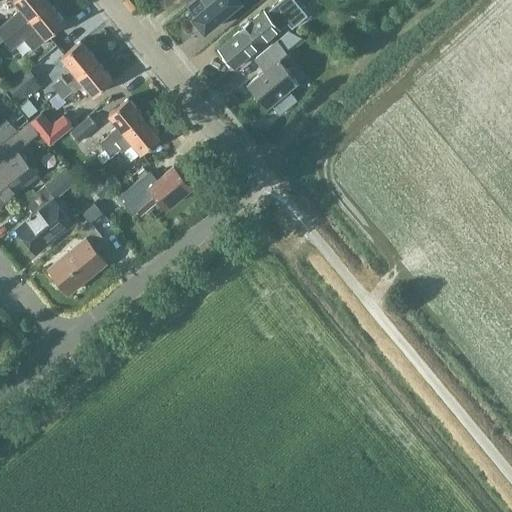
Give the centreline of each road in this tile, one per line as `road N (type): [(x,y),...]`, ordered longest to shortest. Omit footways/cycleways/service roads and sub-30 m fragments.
road 1 (unclassified): [(511,477),(288,205),(254,186)]
road 2 (residential): [(62,344),(254,186)]
road 3 (residential): [(254,186),(251,163),(105,0)]
